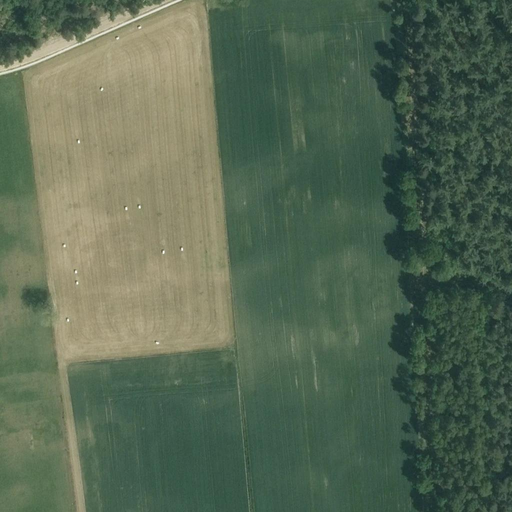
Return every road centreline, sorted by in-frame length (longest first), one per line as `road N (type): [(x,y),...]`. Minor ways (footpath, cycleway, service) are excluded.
road 1 (track): [(408,0),(422,290)]
road 2 (track): [(433,511),(422,290)]
road 3 (track): [(0,67),(161,0)]
